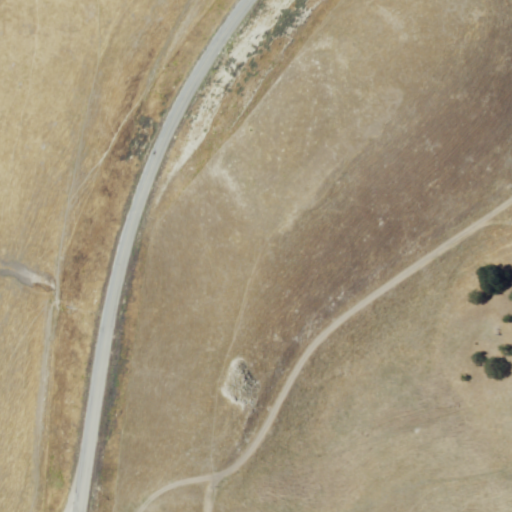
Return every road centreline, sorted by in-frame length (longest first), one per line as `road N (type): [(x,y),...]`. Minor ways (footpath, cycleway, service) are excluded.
road 1 (secondary): [(74,511),(111,296),(135,210),(194,74),(244,0)]
road 2 (track): [(142,511),(175,490),(226,476),(320,328),(511,195)]
